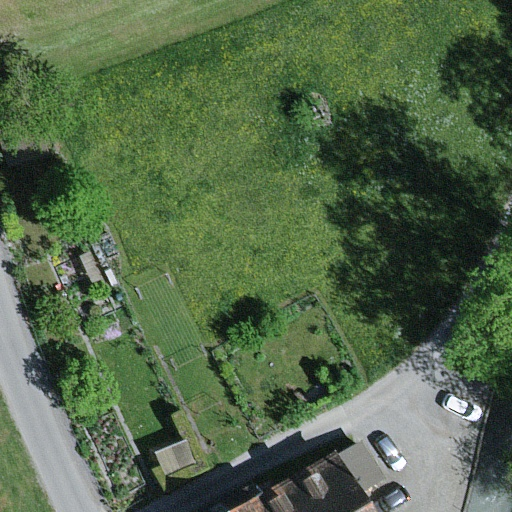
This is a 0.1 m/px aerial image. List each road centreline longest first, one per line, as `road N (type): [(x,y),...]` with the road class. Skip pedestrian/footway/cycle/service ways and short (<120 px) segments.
road 1 (track): [(180,511),(362,411),(454,333),(511,225)]
road 2 (track): [(0,303),(83,511)]
